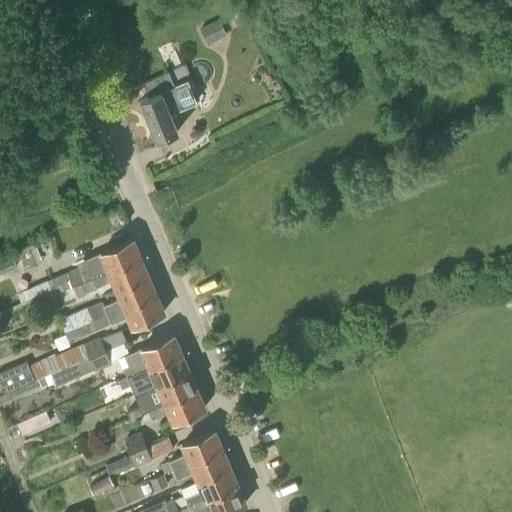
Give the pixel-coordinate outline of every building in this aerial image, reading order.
[(220,18),(200,27),(207,43),(227,34),(220,18)] [(177,131),(169,112),(197,100),(180,66),(143,83),(149,96),(140,100),(157,140),(177,131)] [(78,267),(47,280),(53,293),(72,285),(96,275),(141,256),(133,238),(100,251),(75,262),(78,267)] [(25,263),(39,260),(35,243),(21,247),(25,263)] [(0,273),(17,266),(12,254),(0,259),(0,273)] [(112,279),(116,288),(148,275),(141,256),(96,275),(72,285),(76,298),(86,294),(85,293),(96,288),(95,287),(99,285),(112,279)] [(76,327),(156,293),(148,275),(116,288),(120,297),(102,305),(100,300),(58,319),(64,331),(76,327)] [(156,293),(76,327),(79,336),(128,315),(132,325),(164,311),(156,293)] [(125,375),(123,376),(136,371),(181,352),(173,333),(141,347),(123,355),(117,357),(122,366),(125,375)] [(56,356),(61,368),(105,349),(100,338),(100,337),(56,356)] [(110,362),(105,349),(61,368),(50,373),(55,385),(92,368),(93,369),(110,362)] [(134,392),(157,384),(189,370),(181,352),(136,371),(123,376),(117,379),(121,388),(130,384),(134,392)] [(26,359),(0,370),(0,386),(3,393),(35,379),(26,359)] [(157,384),(161,393),(164,402),(197,388),(189,370),(157,384)] [(152,407),(133,416),(134,415),(138,424),(168,411),(172,421),(205,407),(197,388),(164,402),(152,407)] [(18,422),(23,433),(33,429),(29,418),(18,422)] [(163,473),(172,469),(222,448),(214,429),(182,443),(186,452),(159,464),(163,473)] [(123,438),(130,453),(146,446),(139,431),(123,438)] [(146,446),(150,458),(172,448),(167,436),(146,446)] [(150,458),(146,446),(130,453),(134,464),(135,466),(151,459),(150,458)] [(194,470),(197,479),(230,466),(222,448),(172,469),(175,478),(181,476),(194,470)] [(134,464),(130,453),(105,464),(106,467),(85,476),(95,500),(116,491),(109,475),(134,464)] [(172,511),(237,483),(230,466),(197,479),(201,489),(189,494),(183,496),(182,495),(173,499),(172,498),(163,501),(164,503),(141,511),(172,511)] [(168,483),(164,473),(163,473),(150,479),(154,489),(168,483)] [(237,483),(172,511),(196,511),(209,507),(211,511),(222,511),(245,502),(237,483)]
